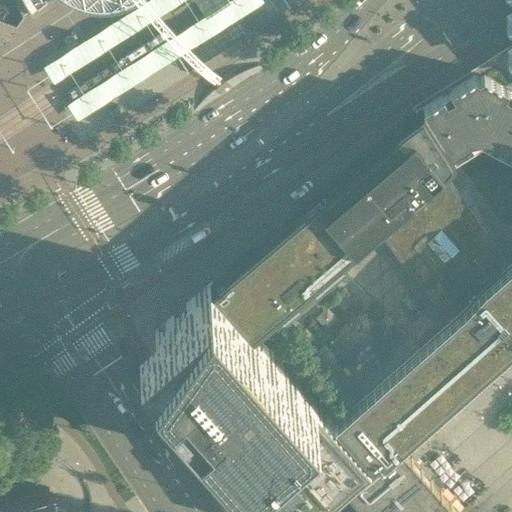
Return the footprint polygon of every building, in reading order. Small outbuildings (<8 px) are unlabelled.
[(23,0),(30,11),(43,0),(64,0),(78,5),(92,8),(107,8),(121,4),(129,0),(23,0)] [(177,57),(188,73),(287,9),(281,0),(266,0),(264,1),(238,18),(177,57)] [(0,39),(0,50),(11,44),(0,39)] [(511,48),(483,67),(483,72),(507,85),(511,87),(511,48)] [(511,87),(507,85),(483,72),(478,75),(473,73),(423,105),(454,156),(481,139),(481,135),(492,135),(492,140),(493,140),(511,149),(511,87)] [(290,219),(218,283),(376,460),(379,463),(393,451),(401,444),(418,428),(493,511),(511,511),(511,434),(507,428),(493,413),(468,384),(511,345),(511,228),(461,171),(417,102),(345,170),(297,212),(290,219)] [(213,287),(209,283),(156,330),(149,336),(142,342),(138,346),(225,443),(244,464),(275,511),(315,511),(345,487),(371,464),(338,428),(316,404),(260,340),(213,287)] [(461,511),(401,444),(393,451),(379,463),(376,460),(371,464),(345,487),(315,511),(461,511)] [(57,511),(57,501),(57,491),(50,485),(0,499),(0,511),(57,511)] [(124,511),(109,489),(103,492),(103,511),(124,511)]
